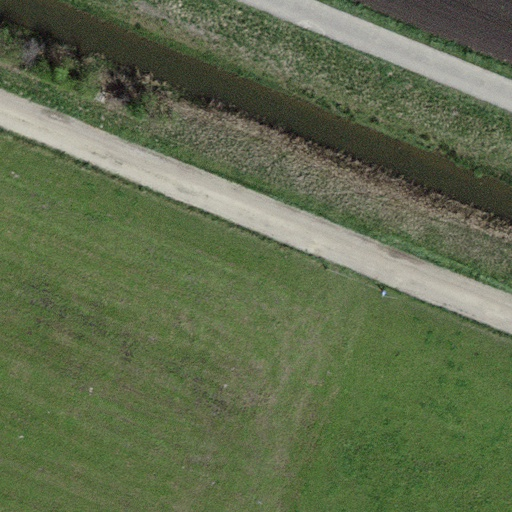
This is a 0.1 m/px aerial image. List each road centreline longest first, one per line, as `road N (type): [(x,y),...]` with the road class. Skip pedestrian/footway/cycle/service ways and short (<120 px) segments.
road 1 (track): [(0,108),(511,317)]
road 2 (track): [(268,0),(511,99)]
